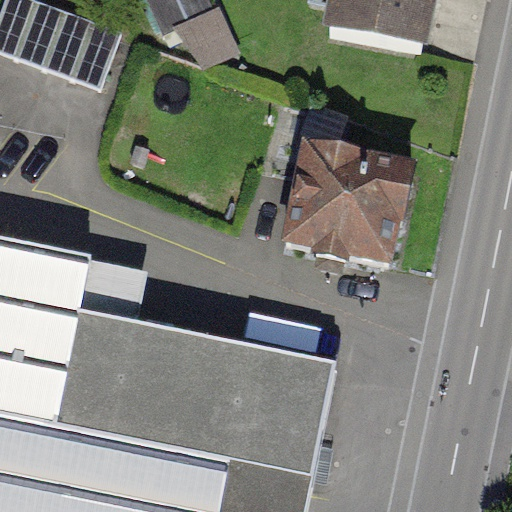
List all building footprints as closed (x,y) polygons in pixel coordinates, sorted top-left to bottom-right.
[(124,46),(89,36),(94,20),(23,0),(12,0),(0,43),(0,53),(113,85),(124,46)] [(164,0),(193,75),(244,56),(222,0),(164,0)] [(434,79),(448,0),(327,0),(316,57),(434,79)] [(406,262),(420,158),(299,142),(286,246),(406,262)] [(143,294),(0,264),(0,511),(305,511),(330,391),(131,350),(143,294)]
